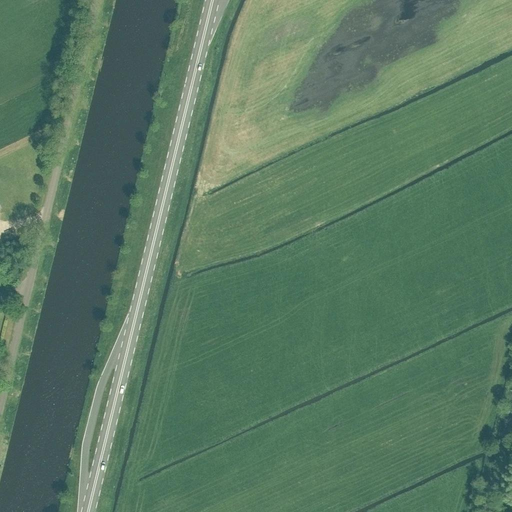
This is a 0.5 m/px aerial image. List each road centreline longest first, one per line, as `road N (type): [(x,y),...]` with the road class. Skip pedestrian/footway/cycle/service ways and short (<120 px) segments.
road 1 (primary): [(87,511),(211,0)]
road 2 (unclassified): [(0,402),(97,0)]
